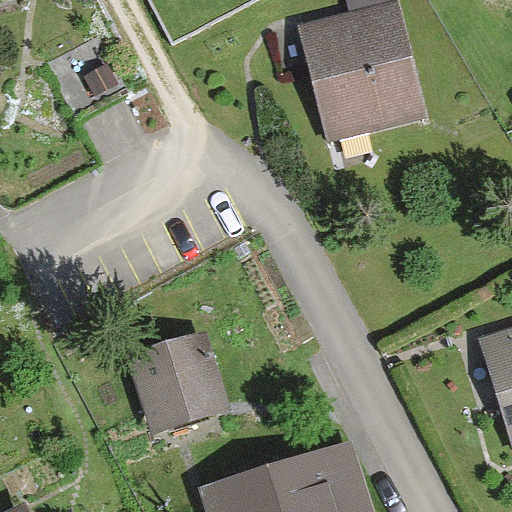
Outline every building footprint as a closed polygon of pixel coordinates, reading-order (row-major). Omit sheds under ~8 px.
[(424,124),(393,0),(339,0),(344,17),(293,30),(322,149),(424,124)] [(60,84),(77,123),(127,102),(110,63),(60,84)] [(511,331),(479,342),(511,443),(511,331)] [(194,333),(127,353),(148,422),(215,402),(194,333)] [(373,511),(351,437),(191,486),(199,511),(373,511)] [(0,511),(25,511),(18,497),(0,506),(0,511)]
